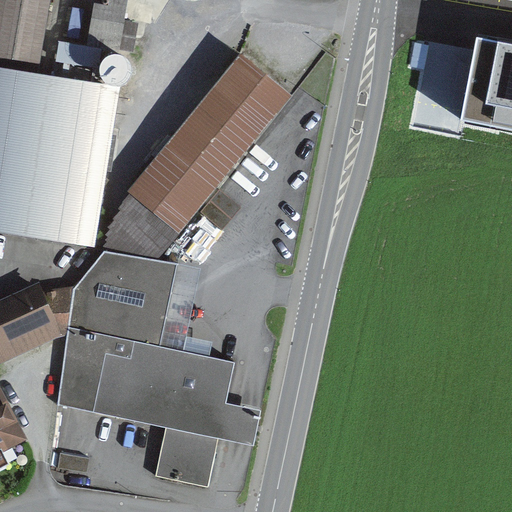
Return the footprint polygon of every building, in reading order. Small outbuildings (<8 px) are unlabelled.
[(46,0),(0,0),(0,225),(90,239),(113,87),(35,75),(46,0)] [(511,44),(478,38),(462,119),(511,128),(511,44)] [(285,93),(241,57),(136,187),(180,223),(285,93)] [(174,264),(105,251),(75,290),(69,332),(60,402),(165,424),(155,475),(207,485),(217,435),(252,442),(258,409),(224,402),(230,360),(159,345),(174,264)] [(41,285),(0,303),(0,359),(57,334),(69,332),(75,290),(45,294),(41,285)] [(0,466),(10,462),(1,445),(21,435),(0,391),(0,466)]
